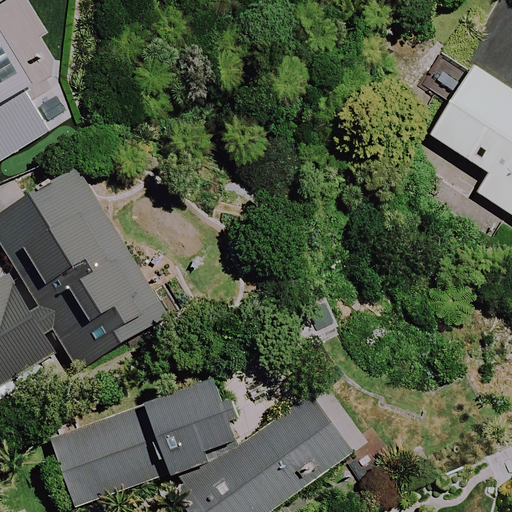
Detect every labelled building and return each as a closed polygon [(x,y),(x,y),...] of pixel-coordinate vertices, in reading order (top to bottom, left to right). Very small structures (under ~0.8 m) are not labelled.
[(13,41),(0,20),(0,170),(61,133),(6,45),(13,41)] [(511,94),(477,73),(436,143),(493,176),(481,198),(511,216),(511,94)] [(80,169),(0,217),(0,236),(82,373),(171,320),(80,169)] [(54,440),(77,511),(78,511),(173,481),(211,469),(207,455),(242,443),(224,385),(150,409),(54,440)] [(275,511),(367,448),(327,391),(180,495),(192,511),(275,511)]
